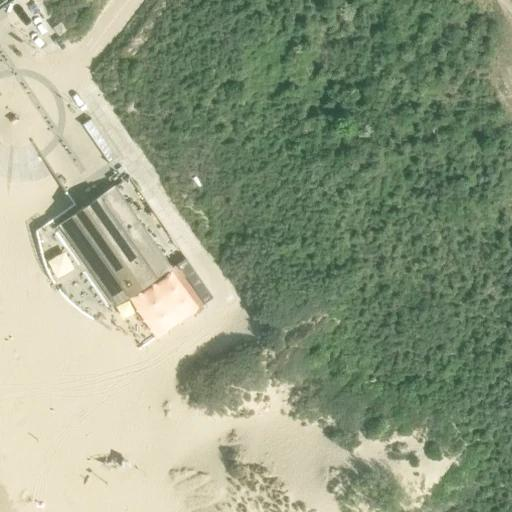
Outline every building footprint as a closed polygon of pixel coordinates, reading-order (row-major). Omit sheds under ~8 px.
[(66,30),(61,22),(53,28),(58,36),(66,30)] [(87,121),(80,125),(81,126),(82,125),(108,162),(107,163),(107,164),(114,159),(116,157),(90,119),(87,121)] [(133,205),(130,200),(126,203),(114,186),(60,224),(116,304),(171,266),(130,207),(133,205)] [(182,291),(180,288),(171,294),(184,314),(195,307),(197,310),(213,299),(185,260),(177,266),(190,284),(182,291)] [(162,332),(155,323),(137,335),(143,345),(162,332)]
